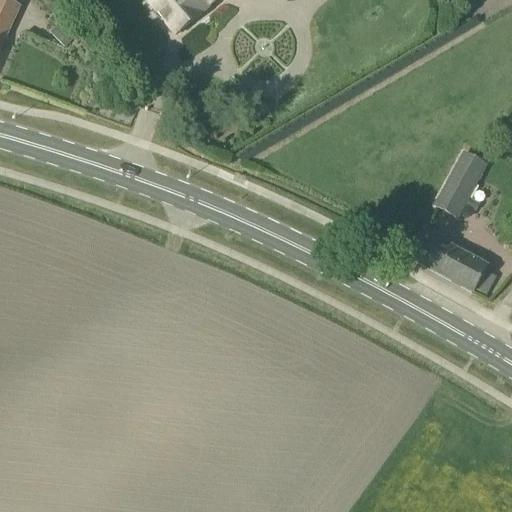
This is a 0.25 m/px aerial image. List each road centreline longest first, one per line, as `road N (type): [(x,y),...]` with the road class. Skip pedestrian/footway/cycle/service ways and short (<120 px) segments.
road 1 (primary): [(482,345),(218,212),(0,137)]
road 2 (unknown): [(17,0),(87,67),(101,109)]
